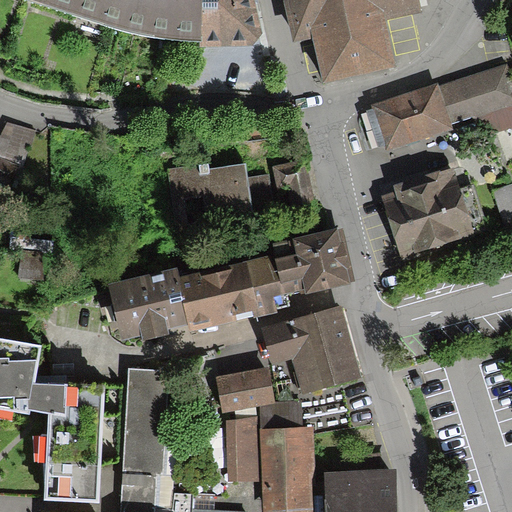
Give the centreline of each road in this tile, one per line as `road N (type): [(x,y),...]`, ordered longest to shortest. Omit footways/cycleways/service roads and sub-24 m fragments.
road 1 (residential): [(314,114),(407,472),(409,511)]
road 2 (residential): [(314,114),(404,84),(451,41),(473,0)]
road 3 (residential): [(269,0),(314,114)]
